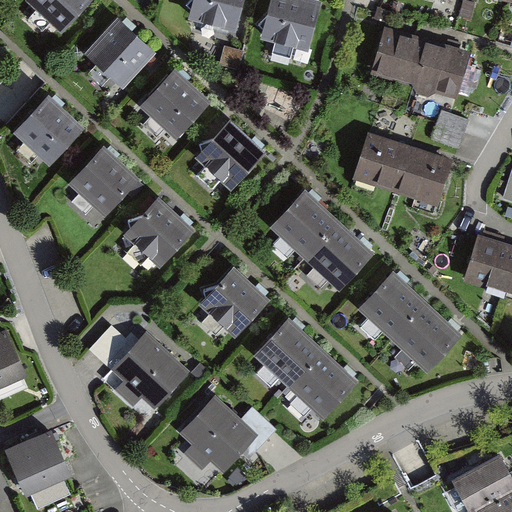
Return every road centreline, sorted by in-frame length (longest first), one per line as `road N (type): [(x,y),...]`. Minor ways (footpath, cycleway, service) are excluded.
road 1 (residential): [(0,229),(73,404),(163,511)]
road 2 (residential): [(511,385),(409,414),(231,511)]
